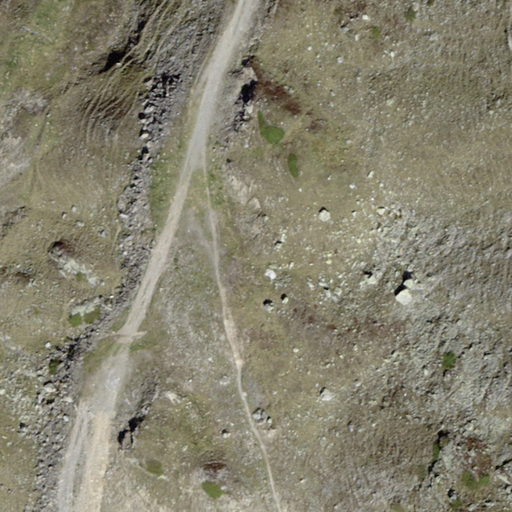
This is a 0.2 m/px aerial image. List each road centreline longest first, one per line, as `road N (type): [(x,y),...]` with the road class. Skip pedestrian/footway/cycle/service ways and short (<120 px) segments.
road 1 (track): [(66,511),(73,445),(145,295),(202,134)]
road 2 (track): [(202,134),(250,0)]
